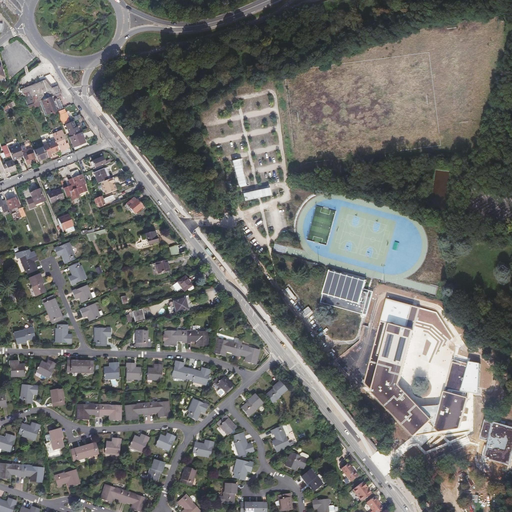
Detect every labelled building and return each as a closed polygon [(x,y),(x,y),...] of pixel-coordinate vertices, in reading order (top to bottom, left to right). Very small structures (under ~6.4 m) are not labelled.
[(27,99),(25,99),(28,106),(33,104),(39,101),(61,93),(58,85),(52,87),(46,79),(36,83),(41,96),(33,98),(30,91),(23,93),(24,95),(25,94),(27,99)] [(39,101),(45,115),(57,111),(62,109),(58,97),(62,96),(61,93),(39,101)] [(67,125),(71,135),(75,134),(75,135),(81,133),(76,120),(70,122),(70,124),(67,125)] [(52,132),(56,144),(58,143),(61,152),(63,151),(62,150),(66,148),(69,147),(67,142),(66,143),(63,135),(63,134),(61,130),(54,132),(51,124),(49,124),(52,132)] [(44,145),(44,146),(48,157),(53,155),(52,153),(59,150),(56,144),(52,132),(50,133),(50,134),(49,134),(52,142),(44,145)] [(70,137),(74,147),(80,145),(79,143),(85,141),(81,133),(75,135),(70,137)] [(7,146),(13,160),(17,158),(17,157),(23,154),(18,143),(7,146)] [(34,150),(38,161),(48,157),(44,146),(34,150)] [(23,155),(23,156),(27,165),(31,163),(30,160),(35,158),(33,152),(26,155),(25,154),(23,155)] [(93,161),(96,168),(107,164),(103,157),(93,161)] [(3,166),(6,173),(10,172),(11,173),(17,171),(13,160),(6,163),(7,164),(3,166)] [(94,172),(98,183),(110,178),(106,168),(94,172)] [(79,193),(86,191),(84,185),(85,184),(82,176),(79,176),(77,171),(71,173),(73,179),(79,193)] [(115,179),(118,186),(127,182),(125,175),(124,176),(123,173),(115,176),(116,179),(115,179)] [(64,189),(67,197),(71,196),(73,200),(80,197),(73,179),(69,180),(71,186),(64,189)] [(27,201),(31,210),(36,208),(35,205),(46,201),(41,189),(30,193),(32,199),(27,201)] [(47,194),(51,204),(64,199),(60,189),(47,194)] [(94,198),(95,203),(98,202),(100,206),(110,203),(110,201),(114,199),(113,195),(103,199),(101,195),(94,198)] [(8,200),(11,209),(19,206),(19,205),(20,205),(18,199),(16,200),(15,197),(8,200)] [(0,198),(0,206),(1,206),(4,212),(9,210),(6,200),(2,201),(1,198),(0,198)] [(134,198),(126,204),(130,208),(135,214),(143,207),(137,200),(136,200),(134,198)] [(58,219),(63,231),(73,227),(69,216),(64,218),(64,217),(58,219)] [(87,234),(90,242),(98,239),(97,236),(107,233),(105,229),(94,232),(87,234)] [(145,234),(148,244),(158,242),(155,231),(145,234)] [(51,248),(54,255),(59,253),(60,255),(59,255),(62,262),(71,259),(69,255),(70,255),(65,242),(51,248)] [(170,248),(173,256),(180,254),(178,246),(170,248)] [(16,257),(22,270),(23,269),(24,273),(33,269),(30,262),(29,262),(28,260),(33,258),(31,251),(26,253),(16,257)] [(169,260),(172,271),(182,268),(179,257),(169,260)] [(167,260),(155,262),(158,273),(170,271),(167,260)] [(66,266),(69,273),(70,272),(71,274),(65,277),(68,284),(82,278),(77,265),(76,265),(74,262),(66,266)] [(369,290),(364,289),(366,282),(330,272),(321,302),(363,314),(369,290)] [(26,277),(30,286),(31,286),(35,294),(44,290),(41,281),(39,282),(36,273),(26,277)] [(177,282),(178,283),(182,289),(184,291),(187,289),(189,291),(193,287),(185,276),(177,282)] [(174,286),(179,291),(182,289),(178,283),(174,286)] [(69,290),(73,297),(78,295),(79,297),(78,298),(79,301),(89,297),(87,292),(84,284),(69,290)] [(39,299),(50,323),(59,318),(49,295),(39,299)] [(420,308),(387,298),(365,383),(414,436),(429,423),(439,431),(460,429),(469,392),(478,394),(481,364),(469,362),(469,363),(453,359),(441,404),(422,406),(399,384),(416,321),(420,308)] [(173,302),(176,314),(188,311),(185,300),(173,302)] [(77,309),(80,316),(85,314),(86,315),(85,316),(87,319),(97,315),(91,303),(77,309)] [(313,312),(309,307),(301,313),(305,318),(313,312)] [(437,313),(420,308),(416,321),(433,325),(450,341),(454,338),(437,313)] [(133,312),(136,324),(145,322),(142,309),(133,312)] [(126,317),(130,325),(134,323),(131,315),(126,317)] [(53,328),(53,341),(68,341),(68,334),(62,334),(62,332),(64,332),(64,324),(55,324),(55,327),(53,328)] [(92,326),(92,340),(94,340),(94,344),(103,344),(103,336),(101,336),(102,334),(107,334),(107,327),(92,326)] [(162,329),(161,343),(172,343),(172,336),(179,336),(179,340),(187,340),(187,337),(194,337),(194,344),(204,344),(205,329),(162,329)] [(12,337),(15,347),(23,345),(23,344),(32,342),(30,332),(21,334),(21,335),(12,337)] [(133,333),(133,349),(143,350),(143,333),(133,333)] [(229,348),(228,351),(236,353),(237,350),(243,352),(242,358),(252,361),(255,347),(214,336),(211,351),(221,353),(223,346),(229,348)] [(7,360),(8,375),(22,374),(21,364),(17,364),(17,365),(15,365),(15,359),(7,360)] [(38,361),(34,370),(47,376),(53,362),(46,359),(43,364),(42,364),(42,362),(38,361)] [(180,376),(187,378),(187,379),(200,382),(204,367),(196,366),(195,371),(193,371),(193,369),(179,366),(178,367),(176,366),(177,361),(170,359),(167,374),(179,377),(180,376)] [(64,360),(64,370),(90,371),(90,361),(64,360)] [(107,362),(107,367),(105,368),(105,366),(101,367),(102,377),(115,376),(114,361),(107,362)] [(124,361),(124,377),(137,377),(137,366),(133,366),(133,368),(131,367),(131,362),(124,361)] [(145,367),(144,378),(158,378),(159,363),(151,363),(151,368),(149,368),(149,367),(145,367)] [(209,379),(220,390),(228,383),(216,371),(209,379)] [(268,386),(260,393),(267,400),(274,393),(281,387),(274,379),(267,385),(268,386)] [(19,384),(18,397),(19,397),(19,401),(28,401),(28,394),(27,394),(27,391),(33,392),(33,384),(19,384)] [(47,388),(50,404),(61,402),(58,387),(47,388)] [(244,399),(237,406),(243,413),(257,400),(250,392),(243,398),(244,399)] [(190,397),(184,409),(185,410),(184,413),(192,418),(196,410),(194,410),(195,408),(201,410),(204,403),(190,397)] [(123,404),(124,418),(135,417),(134,411),(141,410),(141,413),(149,412),(149,409),(155,408),(156,415),(167,414),(165,400),(123,404)] [(75,404),(75,418),(86,418),(86,411),(92,411),(92,414),(101,414),(101,411),(107,411),(107,418),(118,418),(118,404),(75,404)] [(213,420),(224,432),(232,425),(220,413),(213,420)] [(485,458),(510,465),(511,457),(511,426),(486,419),(480,439),(489,441),(485,458)] [(19,423),(17,432),(21,433),(20,434),(35,437),(38,422),(30,421),(29,426),(27,426),(27,425),(19,423)] [(267,439),(272,449),(285,443),(281,434),(283,431),(283,429),(282,424),(280,423),(276,423),(266,427),(268,431),(271,430),(273,436),(267,439)] [(429,423),(414,436),(439,431),(429,423)] [(47,430),(50,438),(49,439),(52,448),(62,445),(59,436),(60,436),(58,427),(47,430)] [(230,432),(232,439),(230,440),(235,453),(250,448),(247,441),(242,443),(241,440),(242,440),(240,432),(239,432),(238,429),(230,432)] [(157,433),(153,443),(165,448),(171,434),(164,431),(162,436),(160,436),(161,434),(157,433)] [(131,434),(127,444),(140,449),(145,435),(138,432),(136,437),(134,436),(135,435),(131,434)] [(0,435),(0,446),(8,449),(12,435),(5,433),(4,438),(2,437),(2,436),(0,435)] [(109,436),(109,442),(107,442),(107,440),(103,440),(102,451),(116,452),(117,437),(109,436)] [(191,440),(189,449),(193,450),(193,451),(206,454),(209,439),(201,438),(201,443),(198,443),(198,441),(191,440)] [(459,440),(429,453),(432,461),(463,448),(459,440)] [(68,449),(71,459),(95,451),(92,441),(68,449)] [(287,450),(281,463),(291,467),(294,461),(300,464),(303,455),(303,453),(297,451),(295,451),(295,453),(287,450)] [(250,461),(235,456),(230,470),(232,470),(230,474),(240,477),(243,469),(241,469),(242,467),(247,469),(250,461)] [(150,458),(148,467),(147,466),(145,477),(155,479),(157,470),(159,470),(161,461),(150,458)] [(0,462),(0,476),(7,477),(8,471),(14,471),(14,474),(22,475),(23,472),(29,473),(28,479),(39,480),(41,466),(0,462)] [(182,465),(177,480),(187,483),(192,468),(182,465)] [(340,469),(350,482),(357,477),(352,471),(350,468),(348,469),(345,465),(340,469)] [(297,474),(303,481),(304,480),(310,487),(318,481),(311,473),(310,473),(305,467),(297,474)] [(52,474),(55,485),(59,483),(58,481),(64,479),(67,485),(77,482),(72,468),(52,474)] [(222,481),(222,489),(220,489),(220,499),(230,500),(230,491),(232,491),(232,481),(222,481)] [(102,483),(98,496),(108,500),(110,494),(115,496),(115,498),(124,501),(125,498),(130,500),(128,506),(139,510),(143,496),(115,487),(108,485),(102,483)] [(351,490),(361,502),(370,494),(361,483),(351,490)] [(275,492),(278,508),(288,506),(285,490),(275,492)] [(180,501),(184,505),(179,511),(180,511),(192,511),(197,507),(182,492),(174,500),(178,503),(180,501)] [(0,509),(6,511),(9,511),(14,499),(8,496),(5,502),(3,501),(4,500),(0,498),(0,509)] [(308,498),(309,505),(315,505),(315,507),(314,507),(314,511),(325,510),(324,497),(308,498)] [(365,504),(371,511),(378,511),(382,509),(373,497),(365,504)] [(237,500),(237,510),(263,510),(263,500),(237,500)]
